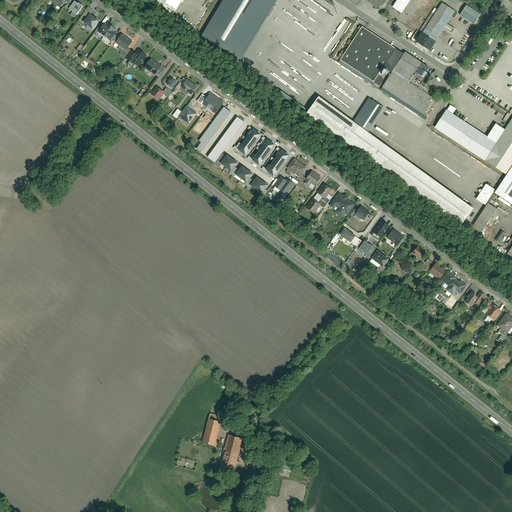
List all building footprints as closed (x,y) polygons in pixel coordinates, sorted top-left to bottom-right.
[(81,7),(73,0),(65,10),(73,17),(81,7)] [(182,0),(160,0),(177,10),(182,0)] [(242,59),(276,0),(224,0),(204,37),(242,59)] [(409,1),(407,0),(395,0),(391,7),(401,14),(409,1)] [(442,3),(416,41),(429,50),(455,12),(442,3)] [(460,14),(474,24),(480,16),(466,6),(460,14)] [(92,31),(98,22),(90,17),(93,12),(88,8),(83,16),(86,19),(83,24),(92,31)] [(99,34),(110,42),(117,32),(105,24),(99,34)] [(404,55),(362,28),(339,61),(373,81),(383,69),(391,75),(383,88),(425,115),(434,100),(410,84),(414,78),(422,82),(430,69),(405,53),(404,55)] [(131,42),(121,34),(114,43),(125,51),(131,42)] [(138,68),(146,56),(139,51),(136,55),(131,52),(126,59),(138,68)] [(159,67),(148,59),(142,66),(154,75),(159,67)] [(176,83),(171,79),(166,87),(171,91),(176,83)] [(195,86),(187,80),(181,88),(188,94),(195,86)] [(164,91),(158,87),(153,94),(158,99),(164,91)] [(224,103),(212,94),(208,99),(203,105),(215,114),(224,103)] [(203,105),(208,99),(203,95),(198,102),(202,106),(203,105)] [(472,208),(367,133),(384,109),(374,102),(356,127),(315,97),(304,113),(460,224),(472,208)] [(511,120),(507,129),(497,123),(489,135),(455,113),(458,109),(451,104),(436,127),(508,174),(498,189),(488,182),(478,199),(487,204),(470,230),(480,236),(498,208),(489,202),(496,191),(511,201),(511,120)] [(180,112),(174,107),(169,113),(175,118),(180,112)] [(231,113),(224,107),(199,141),(201,143),(197,149),(201,152),(231,113)] [(196,115),(186,108),(179,117),(189,124),(196,115)] [(245,123),(237,117),(207,157),(215,163),(245,123)] [(261,135),(254,130),(250,135),(257,140),(261,135)] [(257,140),(250,135),(247,140),(253,145),(257,140)] [(253,145),(247,140),(243,145),(249,150),(253,145)] [(274,145),(268,140),(264,145),(271,150),(274,145)] [(249,150),(243,145),(239,150),(246,155),(249,150)] [(271,150),(264,145),(261,150),(267,155),(271,150)] [(267,155),(261,150),(257,156),(263,160),(267,155)] [(289,156),(282,151),(279,156),(285,161),(289,156)] [(233,159),(227,156),(221,164),(227,168),(233,159)] [(263,160),(257,156),(253,161),(260,165),(263,160)] [(285,161),(279,156),(275,161),(281,166),(285,161)] [(238,163),(233,159),(227,168),(232,171),(238,163)] [(306,168),(295,160),(289,168),(299,176),(302,174),(306,168)] [(281,166),(275,161),(271,166),(278,171),(281,166)] [(278,171),(271,166),(267,171),(274,176),(278,171)] [(247,170),(242,167),(236,175),(242,179),(247,170)] [(253,174),(247,170),(242,179),(247,182),(253,174)] [(320,178),(311,172),(303,184),(308,187),(310,184),(314,187),(320,178)] [(286,196),(294,184),(287,180),(286,181),(281,177),(274,187),(286,196)] [(263,182),(257,178),(251,186),(257,190),(263,182)] [(268,185),(263,182),(257,190),(262,193),(268,185)] [(314,197),(307,207),(314,212),(320,204),(324,208),(330,200),(325,197),(331,189),(325,184),(318,193),(323,196),(319,201),(314,197)] [(347,214),(354,203),(340,193),(331,205),(337,210),(335,212),(342,217),(345,212),(347,214)] [(363,221),(370,213),(361,206),(360,208),(357,206),(352,213),(363,221)] [(388,226),(381,221),(373,233),(380,238),(388,226)] [(504,240),(511,228),(506,226),(499,237),(504,240)] [(361,240),(345,228),(339,236),(350,244),(351,242),(356,246),(361,240)] [(397,246),(404,236),(394,229),(387,239),(397,246)] [(368,259),(375,249),(364,242),(358,250),(366,255),(365,257),(368,259)] [(418,251),(413,248),(411,253),(414,254),(412,258),(416,260),(414,262),(419,265),(421,261),(418,260),(420,257),(416,255),(418,251)] [(384,266),(388,261),(377,252),(371,260),(380,266),(376,271),(381,275),(386,268),(384,266)] [(428,260),(423,264),(428,269),(432,265),(428,260)] [(445,272),(435,267),(431,273),(441,279),(445,272)] [(458,296),(465,288),(450,275),(443,283),(448,288),(446,290),(452,295),(454,293),(458,296)] [(472,295),(465,304),(471,309),(475,304),(478,306),(485,298),(480,294),(477,298),(472,295)] [(498,311),(485,301),(482,306),(485,309),(483,312),(492,319),(498,311)] [(511,324),(511,321),(502,313),(493,324),(505,333),(511,324)] [(450,332),(444,339),(449,343),(455,336),(450,332)] [(219,422),(208,419),(201,444),(213,447),(219,422)] [(228,434),(220,469),(232,471),(240,437),(228,434)] [(290,457),(280,454),(279,461),(277,466),(292,470),(295,459),(290,457)]
